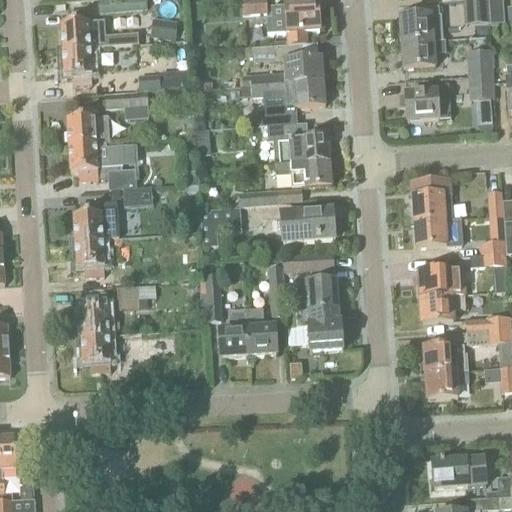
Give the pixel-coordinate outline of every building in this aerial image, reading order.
[(487,0),(488,3),(489,26),(489,29),(505,28),(503,0),(487,0)] [(146,1),(98,4),(99,18),(147,15),(146,1)] [(266,1),(241,2),(243,18),(268,15),(266,1)] [(466,27),(489,26),(488,3),(464,4),(466,27)] [(268,37),(286,36),(319,34),(318,8),(272,11),(273,21),(267,21),(268,37)] [(63,53),(90,51),(89,25),(87,26),(87,16),(68,17),(69,27),(61,27),(63,53)] [(439,20),(431,20),(431,19),(400,21),(401,47),(440,44),(439,20)] [(174,43),(176,27),(153,24),(150,39),(174,43)] [(112,50),(138,48),(138,39),(112,41),(112,50)] [(440,44),(401,47),(403,73),(435,71),(434,58),(444,57),(444,44),(440,44)] [(206,47),(189,48),(189,56),(206,55),(206,47)] [(310,48),(272,49),(273,64),(310,63),(310,48)] [(91,79),(92,79),(90,51),(63,53),(64,80),(72,80),(73,90),(92,89),(91,79)] [(245,52),(246,68),(271,67),(271,51),(245,52)] [(469,82),(493,80),(492,57),(467,59),(469,82)] [(244,92),(323,87),(321,62),(296,64),(297,77),(244,81),(244,92)] [(140,96),(146,96),(177,93),(176,79),(139,82),(140,96)] [(493,80),(469,82),(470,105),(475,105),(489,103),(495,103),(493,80)] [(323,87),(244,92),(245,103),(298,99),(299,113),(325,111),(323,87)] [(202,95),(192,96),(195,135),(205,134),(202,95)] [(136,110),(135,96),(104,99),(104,112),(136,110)] [(437,98),(405,100),(407,126),(451,123),(449,98),(437,99),(437,98)] [(489,103),(475,105),(476,116),(490,115),(489,103)] [(67,123),(69,150),(110,147),(108,120),(94,121),(93,111),(74,112),(75,122),(67,123)] [(327,142),(321,142),(308,143),(307,129),(267,132),(268,148),(273,147),(275,170),(329,166),(328,154),(331,152),(330,146),(327,144),(327,142)] [(208,137),(198,137),(198,149),(209,149),(208,137)] [(107,147),(69,150),(70,177),(78,176),(79,186),(97,185),(97,182),(108,181),(107,175),(122,175),(122,170),(125,170),(124,152),(129,152),(129,150),(107,151),(107,147)] [(330,179),(329,166),(275,170),(275,182),(291,181),(292,192),(305,191),(305,192),(331,190),(330,188),(333,186),(332,180),(330,179)] [(197,176),(186,176),(187,190),(198,190),(197,176)] [(415,227),(445,225),(445,224),(453,224),(451,199),(452,199),(451,183),(410,186),(410,202),(413,202),(415,227)] [(125,208),(150,207),(149,193),(124,194),(125,208)] [(240,197),(241,212),(302,208),(301,194),(240,197)] [(503,222),(502,206),(501,197),(488,198),(490,223),(503,222)] [(511,205),(502,206),(503,222),(505,245),(506,258),(511,257),(511,205)] [(72,219),(74,246),(103,243),(101,218),(100,217),(99,207),(81,209),(82,219),(72,219)] [(242,237),(241,212),(201,215),(203,249),(216,248),(216,239),(242,237)] [(282,247),(304,246),(334,243),(332,217),(280,221),(282,247)] [(415,227),(417,252),(446,250),(445,235),(453,235),(453,224),(445,224),(445,225),(415,227)] [(103,243),(74,246),(76,273),(84,272),(85,282),(104,281),(103,271),(105,270),(103,243)] [(481,260),(506,258),(505,245),(480,247),(481,260)] [(334,258),(282,260),(283,274),(334,272),(334,258)] [(506,258),(481,260),(482,280),(507,279),(506,258)] [(420,302),(463,299),(461,273),(418,277),(420,302)] [(208,326),(222,325),(219,279),(204,280),(208,326)] [(309,316),(337,314),(335,285),(307,287),(309,316)] [(138,305),(156,305),(155,291),(137,292),(138,305)] [(137,292),(117,293),(118,313),(138,312),(138,305),(137,292)] [(272,315),(286,315),(284,293),(271,294),(272,315)] [(463,299),(420,302),(422,328),(452,326),(451,314),(464,313),(463,299)] [(81,342),(109,341),(107,314),(106,313),(106,304),(87,305),(87,315),(79,315),(81,342)] [(246,315),(249,362),(277,360),(275,331),(264,332),(263,314),(246,315)] [(337,314),(296,317),(297,333),(309,332),(311,358),(342,355),(340,327),(337,327),(336,314),(337,314)] [(221,364),(249,362),(246,315),(229,316),(231,334),(219,335),(221,364)] [(511,334),(511,325),(511,323),(466,326),(467,337),(490,336),(511,334)] [(0,356),(9,356),(7,330),(0,330),(0,356)] [(490,347),(511,346),(511,338),(511,334),(490,336),(490,347)] [(175,337),(123,340),(124,360),(177,357),(175,337)] [(109,341),(81,342),(83,368),(91,368),(92,378),(112,376),(111,366),(109,341)] [(454,350),(424,352),(425,378),(466,375),(465,360),(462,360),(462,351),(454,352),(454,350)] [(9,356),(0,356),(0,382),(10,382),(9,356)] [(301,371),(290,372),(290,383),(301,382),(301,371)] [(511,396),(511,372),(486,374),(487,386),(502,385),(503,398),(511,396)] [(466,375),(425,378),(427,404),(457,402),(456,389),(467,388),(466,375)] [(0,440),(0,511),(35,511),(35,504),(32,504),(21,504),(12,505),(12,498),(3,498),(2,474),(16,473),(14,440),(0,440)] [(480,463),(431,467),(433,494),(482,491),(480,463)] [(30,468),(16,469),(16,473),(22,479),(23,492),(32,491),(31,478),(30,468)] [(23,492),(20,492),(21,504),(32,504),(32,491),(23,492)] [(511,511),(511,501),(508,501),(497,502),(497,511),(511,511)]
